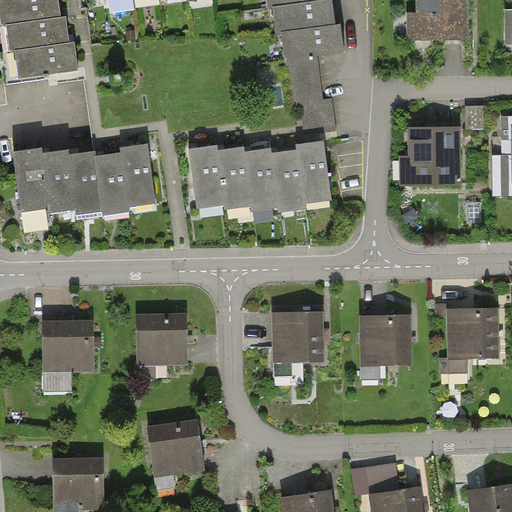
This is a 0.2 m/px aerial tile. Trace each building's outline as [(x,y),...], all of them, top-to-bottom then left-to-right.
[(63,17),(57,18),(56,6),(54,0),(0,0),(0,25),(2,25),(6,52),(10,52),(14,82),(75,73),(73,57),(71,43),(66,44),(65,32),(63,17)] [(267,0),(268,8),(273,7),(277,34),(282,33),(286,60),(318,56),(344,52),(342,39),(341,25),(337,26),(335,12),(333,0),(327,0),(267,0)] [(406,0),(407,46),(463,44),(461,0),(406,0)] [(318,56),(286,60),(293,107),(301,106),(305,136),(337,131),(333,99),(324,100),(318,56)] [(485,109),(467,110),(468,132),(486,132),(485,109)] [(463,186),(462,128),(408,129),(409,156),(400,156),(400,187),(463,186)] [(199,211),(226,207),(227,212),(253,208),(254,213),(280,210),(281,214),(306,210),(305,203),(332,199),(324,144),(310,146),(297,148),(298,153),(286,154),(273,156),(272,151),(259,153),(246,155),(245,150),(232,152),(219,154),(218,149),(204,151),(191,153),(199,211)] [(50,158),(42,159),(42,154),(21,157),(15,158),(23,216),(50,212),(50,218),(79,214),(79,218),(105,214),(106,220),(132,216),(131,210),(157,206),(149,149),(127,152),(123,153),(124,158),(103,161),(98,162),(97,157),(79,159),(71,160),(71,156),(50,158)] [(484,203),(467,203),(467,226),(484,226),(484,203)] [(494,312),(443,313),(444,375),(466,375),(466,361),(495,361),(494,312)] [(319,316),(268,317),(269,379),(290,379),(290,365),(320,365),(319,316)] [(186,366),(184,317),(133,318),(134,381),(153,380),(153,367),(186,366)] [(407,319),(356,320),(357,381),(379,381),(378,368),(408,367),(407,319)] [(92,321),(40,322),(42,396),(67,395),(67,376),(93,376),(92,321)] [(202,471),(194,421),(144,429),(153,479),(202,471)] [(106,511),(106,462),(56,463),(56,511),(106,511)] [(511,511),(511,484),(461,493),(464,511),(511,511)] [(418,511),(415,488),(364,496),(366,511),(418,511)] [(330,511),(327,492),(277,500),(278,511),(330,511)]
